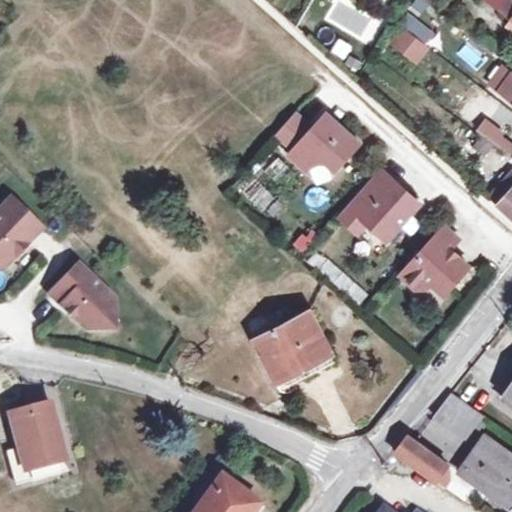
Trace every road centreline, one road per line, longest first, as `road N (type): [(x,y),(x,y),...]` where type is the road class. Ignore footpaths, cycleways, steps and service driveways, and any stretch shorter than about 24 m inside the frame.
road 1 (residential): [(0,354),(164,377),(351,468)]
road 2 (residential): [(351,468),(511,275)]
